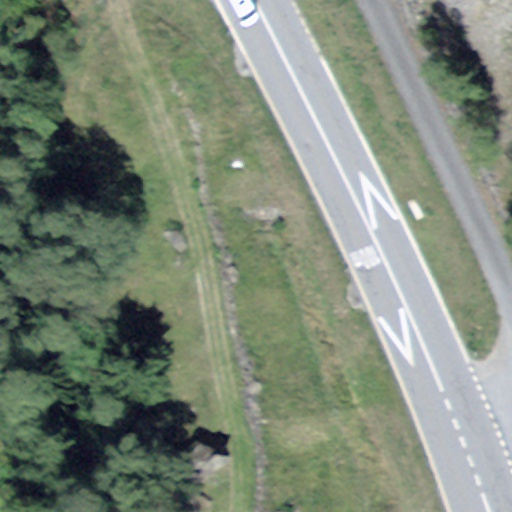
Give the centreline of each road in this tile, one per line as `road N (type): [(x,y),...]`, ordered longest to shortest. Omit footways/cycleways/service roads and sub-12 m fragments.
road 1 (secondary): [(486,511),(463,437),(375,239),(253,0)]
road 2 (track): [(99,33),(127,38),(198,236),(238,448),(240,511)]
road 3 (track): [(370,0),(511,309)]
